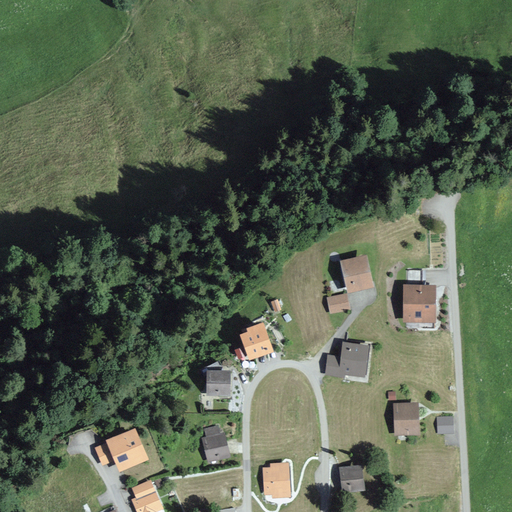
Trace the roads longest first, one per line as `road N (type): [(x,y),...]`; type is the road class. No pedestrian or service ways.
road 1 (residential): [(248,511),(249,395),(267,369),(288,363),(305,368),(320,398),(324,511)]
road 2 (residential): [(448,202),(466,511)]
